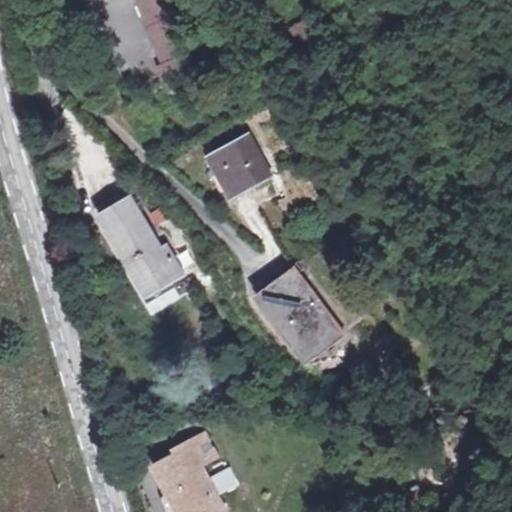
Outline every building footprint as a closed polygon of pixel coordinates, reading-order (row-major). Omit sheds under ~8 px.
[(162,0),(131,0),(155,71),(150,72),(155,86),(181,78),(176,61),(183,59),(162,0)] [(312,24),(288,38),(307,64),(330,50),(312,24)] [(330,50),(307,64),(323,84),(344,71),(330,50)] [(288,118),(279,105),(270,111),(279,124),(288,118)] [(272,171),(249,136),(214,156),(236,192),(272,171)] [(141,291),(181,269),(165,243),(160,245),(128,192),(97,212),(141,291)] [(286,313),(320,289),(305,269),(272,293),(286,313)] [(353,333),(320,289),(286,313),(313,349),(334,336),(339,343),(353,333)] [(210,423),(194,431),(205,454),(221,446),(210,423)] [(205,454),(194,431),(180,437),(183,444),(160,455),(187,511),(212,511),(229,505),(205,454)] [(424,487),(408,493),(415,511),(421,511),(431,508),(424,487)]
